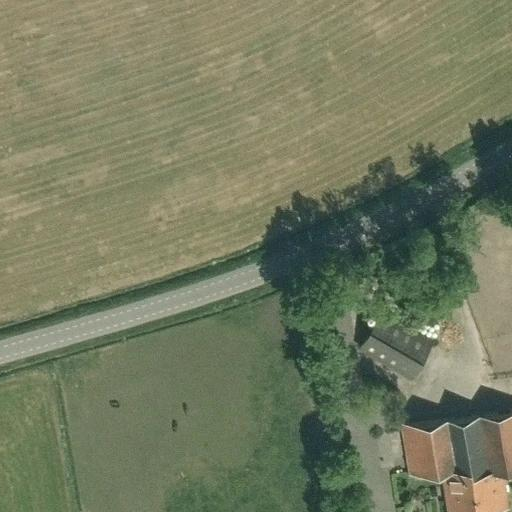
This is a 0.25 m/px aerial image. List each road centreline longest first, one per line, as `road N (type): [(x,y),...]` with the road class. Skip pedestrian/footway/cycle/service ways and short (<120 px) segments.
road 1 (tertiary): [(0,355),(312,256),(511,153)]
road 2 (unknown): [(331,247),(363,426)]
